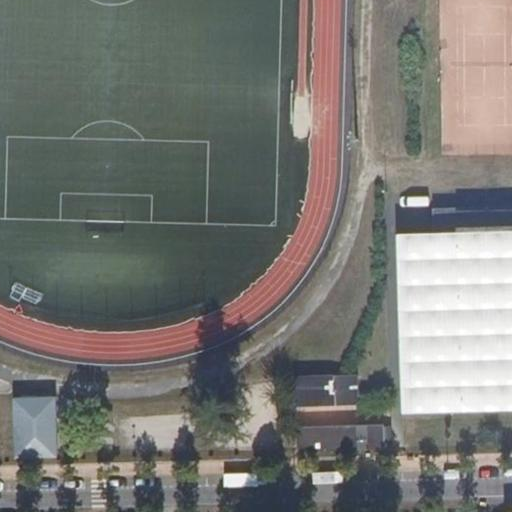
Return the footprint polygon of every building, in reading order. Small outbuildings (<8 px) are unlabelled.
[(409,418),(511,416),(511,212),(440,214),(441,237),(406,237),(409,418)] [(293,381),(293,410),(352,409),(352,380),(293,381)] [(0,393),(0,422),(14,422),(13,397),(14,393),(0,393)] [(57,397),(13,397),(14,422),(14,457),(57,457),(57,397)] [(294,428),(294,454),(387,454),(387,446),(381,447),(381,427),(294,428)]
